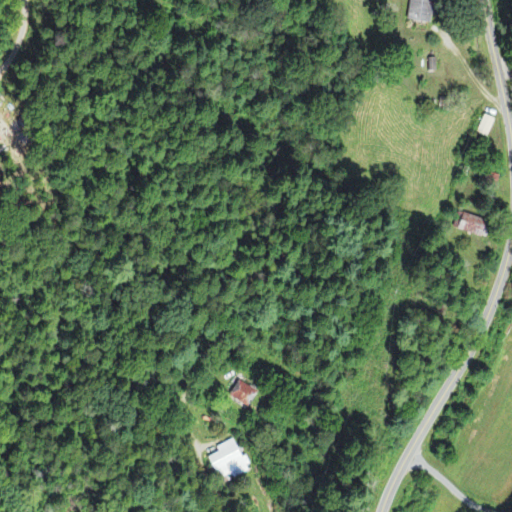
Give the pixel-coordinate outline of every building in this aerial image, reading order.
[(410,0),(408,24),(430,26),(432,0),(410,0)] [(489,140),(497,122),(486,117),(478,136),(489,140)] [(452,232),(485,240),(489,224),(462,218),(461,224),(454,223),(452,232)] [(228,401),(250,411),(257,393),(235,383),(228,401)] [(250,473),(236,441),(217,450),(220,456),(210,460),(220,482),(233,476),(235,480),(250,473)]
